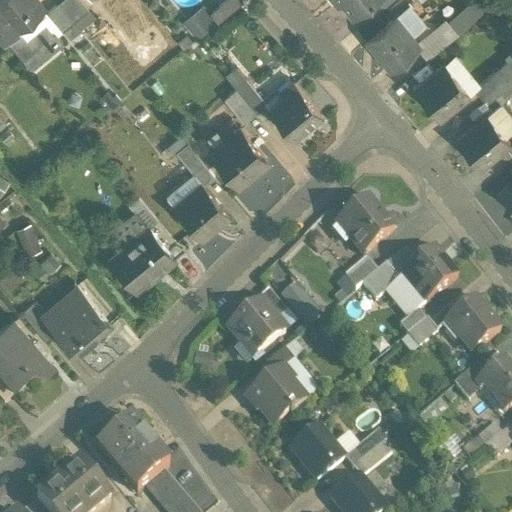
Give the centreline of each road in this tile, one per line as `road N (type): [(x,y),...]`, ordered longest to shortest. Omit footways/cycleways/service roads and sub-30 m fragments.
road 1 (residential): [(386,120),(139,366)]
road 2 (residential): [(511,269),(386,120)]
road 3 (residential): [(139,366),(251,511)]
road 4 (residential): [(139,366),(0,482)]
road 5 (residential): [(386,120),(278,0)]
